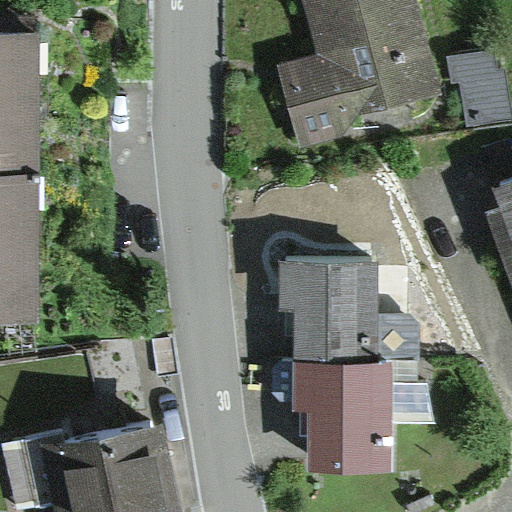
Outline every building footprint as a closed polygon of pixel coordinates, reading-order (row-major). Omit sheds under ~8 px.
[(422,0),(304,0),(321,55),(283,67),(307,147),(347,135),(364,113),(447,90),(422,0)] [(0,36),(0,107),(42,108),(43,36),(0,36)] [(495,48),(450,55),(455,83),(461,82),(469,129),(511,121),(511,88),(508,66),(498,68),(495,48)] [(0,107),(0,177),(41,178),(42,108),(0,107)] [(511,258),(511,170),(499,175),(504,190),(489,195),(511,258)] [(0,177),(0,246),(41,247),(41,178),(0,177)] [(0,317),(41,318),(41,247),(0,246),(0,317)] [(296,303),(295,363),(420,363),(421,319),(381,318),(382,258),(284,257),(284,303),(296,303)] [(439,433),(429,387),(420,387),(420,363),(295,363),(283,363),(275,371),(276,398),(285,404),(307,404),(307,469),(395,469),(395,433),(439,433)] [(186,511),(166,420),(46,446),(61,511),(192,511),(186,511)]
